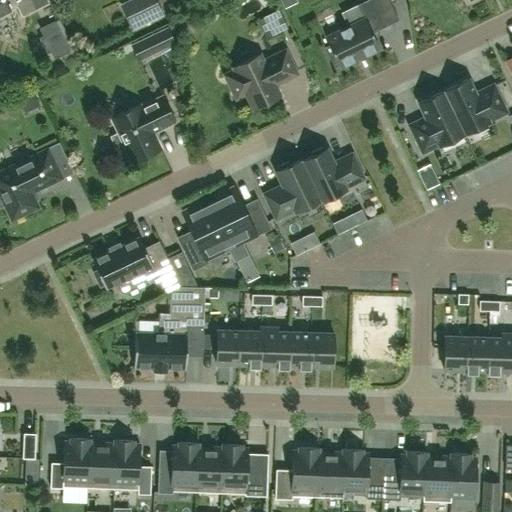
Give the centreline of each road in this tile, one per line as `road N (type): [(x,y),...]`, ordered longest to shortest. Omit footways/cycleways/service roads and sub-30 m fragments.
road 1 (residential): [(0,263),(511,17)]
road 2 (residential): [(0,394),(418,406)]
road 3 (residential): [(511,194),(357,261)]
road 4 (residential): [(418,406),(422,264)]
